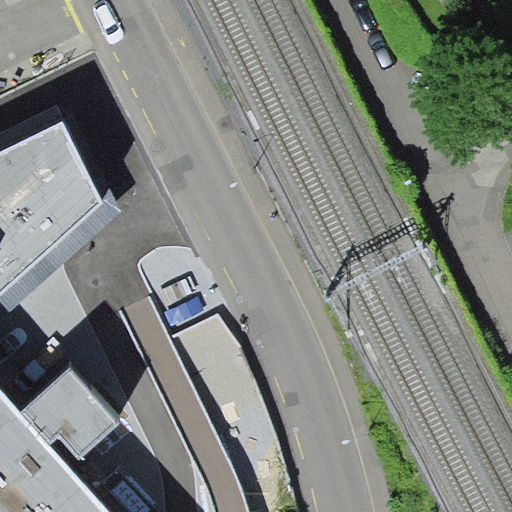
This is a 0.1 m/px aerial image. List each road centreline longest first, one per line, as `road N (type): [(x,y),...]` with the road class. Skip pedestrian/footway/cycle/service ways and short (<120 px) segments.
road 1 (tertiary): [(344,511),(300,364),(120,0)]
road 2 (residential): [(511,145),(431,180),(511,323)]
